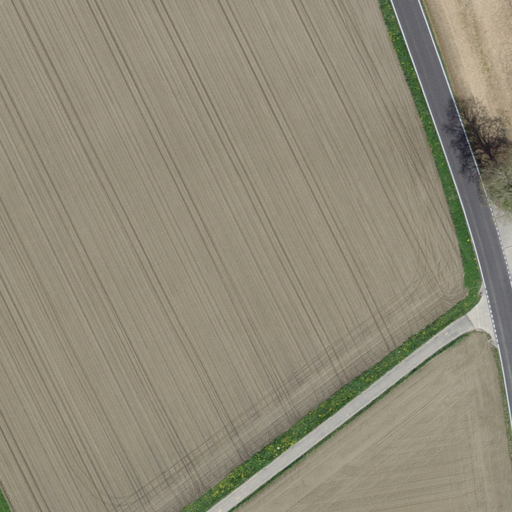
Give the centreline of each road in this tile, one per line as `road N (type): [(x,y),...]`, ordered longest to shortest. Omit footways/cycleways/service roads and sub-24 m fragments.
road 1 (tertiary): [(511,338),(493,254),(404,0)]
road 2 (track): [(237,511),(508,313)]
